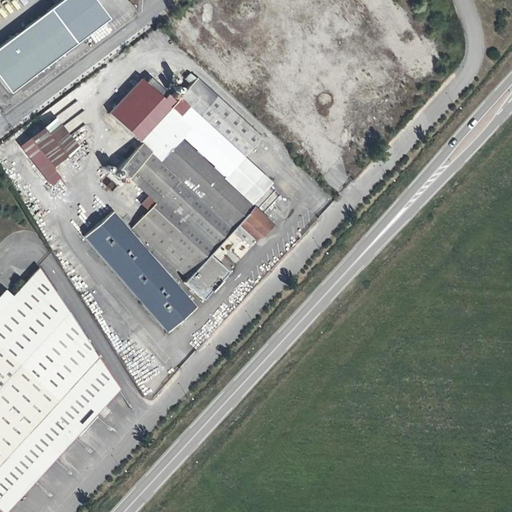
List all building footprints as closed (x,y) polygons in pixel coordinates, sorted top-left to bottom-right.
[(230,60),(243,51),(223,24),(211,34),(230,60)] [(277,32),(257,53),(263,59),(283,37),(277,32)] [(243,73),(248,77),(263,59),(257,53),(256,53),(240,70),(243,73)] [(230,79),(239,69),(234,64),(225,74),(230,79)] [(182,136),(224,176),(233,167),(242,157),(261,137),(196,78),(195,78),(184,68),(179,74),(189,84),(177,98),(174,101),(146,75),(142,80),(137,76),(136,77),(105,110),(137,140),(140,144),(116,169),(126,178),(128,177),(149,196),(151,198),(155,194),(159,198),(156,202),(148,211),(132,227),(159,252),(187,278),(183,282),(202,299),(227,271),(209,254),(238,223),(242,218),(261,235),(272,225),(252,207),(253,206),(250,203),(181,138),(182,136)] [(240,85),(248,77),(243,73),(235,81),(240,85)] [(236,90),(240,85),(235,81),(231,86),(236,90)] [(257,100),(263,94),(251,83),(245,89),(257,100)] [(53,166),(77,147),(55,119),(31,138),(48,159),(53,166)] [(233,167),(224,176),(252,202),(260,192),(269,182),(242,157),(233,167)] [(53,166),(48,159),(37,168),(54,190),(65,181),(53,166)] [(21,192),(28,177),(17,173),(11,187),(21,192)] [(109,175),(102,179),(108,189),(115,186),(109,175)] [(269,185),(253,203),(264,213),(280,195),(269,185)] [(151,198),(149,196),(141,205),(148,211),(156,202),(151,198)] [(112,211),(83,236),(166,332),(195,307),(112,211)] [(256,239),(261,235),(242,218),(238,223),(256,239)] [(0,309),(39,268),(38,266),(12,295),(0,307),(0,309)] [(3,511),(118,388),(39,268),(0,309),(0,511),(3,511)] [(0,307),(12,295),(4,287),(0,291),(0,307)]
